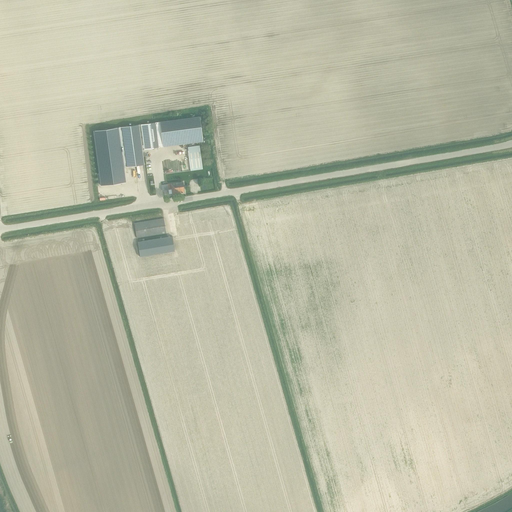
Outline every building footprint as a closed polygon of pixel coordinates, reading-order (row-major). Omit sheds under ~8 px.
[(202,141),(199,116),(155,122),(159,147),(202,141)] [(140,124),(144,149),(159,147),(155,122),(140,124)] [(144,149),(140,124),(121,127),(126,166),(144,164),(142,149),(144,149)] [(121,127),(93,131),(100,185),(125,182),(123,167),(126,166),(121,127)] [(187,147),(189,159),(190,170),(202,169),(199,145),(187,147)] [(161,185),(162,190),(171,189),(172,193),(184,192),(183,182),(161,185)] [(134,223),(136,237),(166,233),(164,218),(134,223)] [(137,242),(140,256),(174,251),(172,236),(137,242)]
